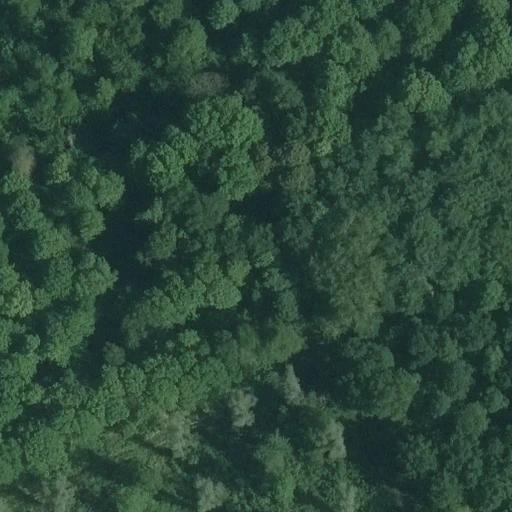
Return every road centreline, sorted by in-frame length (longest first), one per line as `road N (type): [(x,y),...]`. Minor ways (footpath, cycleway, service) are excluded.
road 1 (track): [(0,287),(53,268),(310,121),(511,26)]
road 2 (track): [(404,511),(275,244),(236,84),(193,0)]
